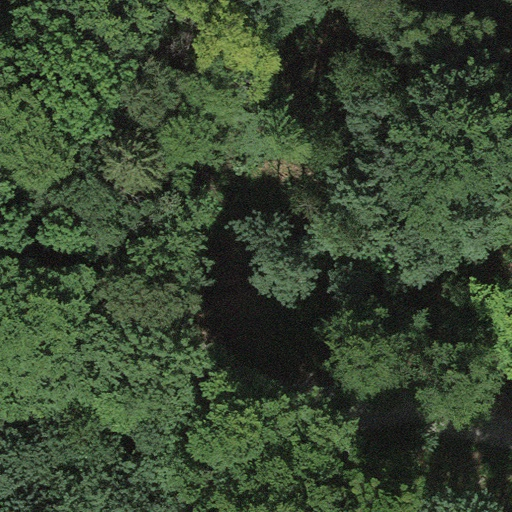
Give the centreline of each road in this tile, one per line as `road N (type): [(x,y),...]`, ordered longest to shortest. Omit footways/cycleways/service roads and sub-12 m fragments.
road 1 (track): [(0,356),(345,407)]
road 2 (track): [(345,407),(511,434)]
